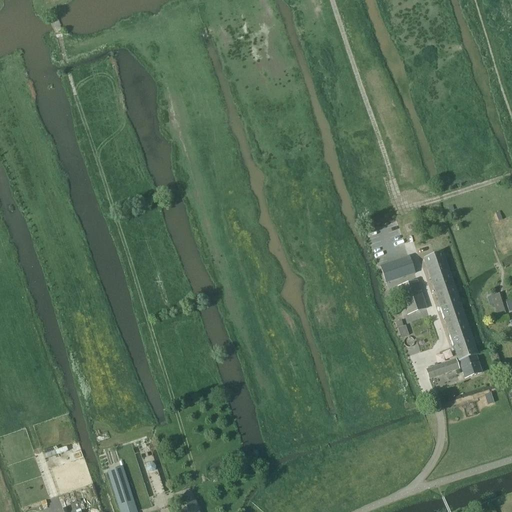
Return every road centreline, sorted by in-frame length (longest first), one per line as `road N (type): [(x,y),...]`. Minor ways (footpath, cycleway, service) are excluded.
road 1 (track): [(51,0),(194,473),(190,490),(162,499)]
road 2 (track): [(333,0),(406,207),(511,172)]
road 3 (unclassified): [(361,511),(511,459)]
